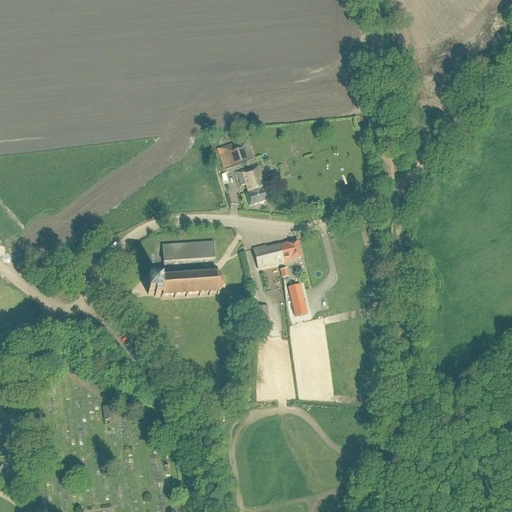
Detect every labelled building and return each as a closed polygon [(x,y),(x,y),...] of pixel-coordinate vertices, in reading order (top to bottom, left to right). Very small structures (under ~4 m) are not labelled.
[(217,149),(223,170),(254,160),(247,139),(217,149)] [(269,201),(257,168),(236,175),(240,188),(246,186),(248,194),(245,195),(249,208),(269,201)] [(267,177),(269,183),(276,181),(274,174),(267,177)] [(218,294),(224,288),(223,279),(216,273),(214,273),(212,266),(215,265),(213,242),(163,246),(164,269),(167,269),(166,273),(166,276),(162,277),(162,280),(147,281),(148,296),(162,295),(162,299),(166,298),(218,294)] [(274,247),(278,265),(291,262),(291,260),(301,257),(297,242),(274,247)] [(253,250),(258,270),(278,265),(274,247),(266,249),(265,247),(253,250)] [(282,279),(288,277),(286,270),(280,271),(282,279)] [(301,292),(289,295),(292,307),(304,304),(301,292)] [(254,338),(268,337),(268,319),(259,319),(259,309),(254,310),(254,338)] [(237,333),(244,326),(240,322),(233,329),(237,333)] [(102,407),(104,421),(113,420),(112,406),(102,407)] [(2,464),(0,468),(0,476),(10,481),(15,469),(2,464)]
